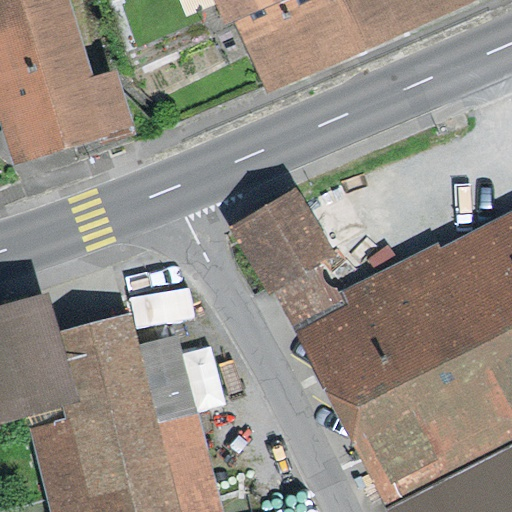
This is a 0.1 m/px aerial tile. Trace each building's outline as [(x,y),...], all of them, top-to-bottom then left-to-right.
[(104,77),(85,83),(59,0),(0,0),(0,9),(0,10),(0,24),(2,31),(0,32),(0,67),(25,150),(96,128),(100,139),(129,130),(118,96),(104,77)] [(243,5),(273,74),(359,36),(343,0),(224,0),(229,11),(243,5)] [(343,0),(359,36),(441,0),(343,0)] [(244,235),(274,286),(331,252),(302,201),(244,235)] [(392,474),(375,483),(376,485),(511,416),(511,257),(505,243),(321,337),(392,474)] [(333,287),(344,286),(364,273),(357,259),(348,263),(340,258),(330,259),(322,273),(325,282),(333,287)] [(0,402),(60,386),(51,356),(50,350),(38,309),(0,319),(0,402)] [(133,349),(128,329),(50,350),(51,356),(60,386),(67,385),(77,428),(38,438),(56,511),(173,511),(151,423),(189,413),(173,347),(133,349)] [(511,511),(511,416),(376,485),(389,511),(511,511)]
